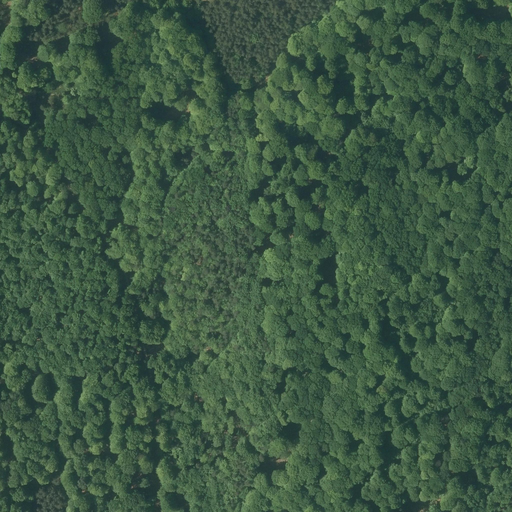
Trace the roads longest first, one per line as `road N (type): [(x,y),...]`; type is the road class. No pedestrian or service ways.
road 1 (track): [(328,511),(301,426),(288,335),(291,227),(307,175),(367,89),(386,0)]
road 2 (track): [(0,104),(34,127),(126,275),(176,511)]
road 3 (track): [(256,511),(285,450),(327,393),(378,380),(511,294)]
road 4 (track): [(149,379),(0,354)]
